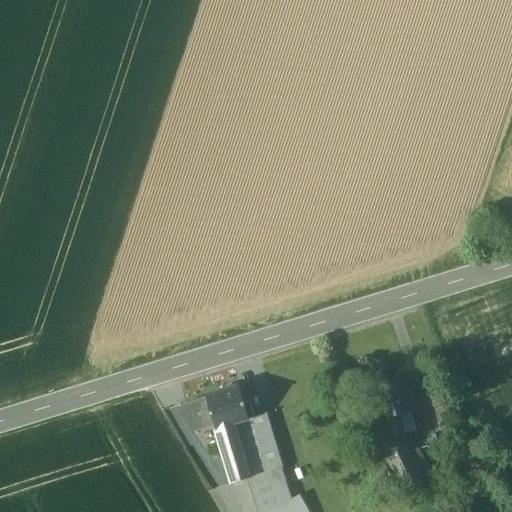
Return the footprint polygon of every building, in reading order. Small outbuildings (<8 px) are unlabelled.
[(403,378),(372,387),(382,421),(383,422),(405,415),(414,412),(411,402),(408,391),(403,378)] [(240,388),(207,397),(216,427),(217,430),(231,426),(244,422),(255,418),(255,417),(251,403),(245,404),(240,388)] [(416,400),(413,389),(408,391),(411,402),(416,400)] [(449,414),(441,391),(430,395),(437,417),(449,414)] [(207,397),(186,404),(194,433),(216,427),(207,397)] [(264,414),(255,417),(255,418),(244,422),(253,452),(270,446),(264,426),(267,425),(264,414)] [(405,415),(383,422),(382,421),(377,423),(383,442),(405,435),(411,433),(405,415)] [(231,426),(217,430),(229,472),(244,468),(240,456),(231,426)] [(405,435),(383,442),(388,460),(410,453),(405,435)] [(253,452),(249,453),(256,478),(257,481),(282,473),(273,445),(270,446),(253,452)] [(410,453),(388,460),(405,490),(432,475),(418,450),(410,453)] [(249,453),(240,456),(244,468),(247,466),(251,479),(256,478),(249,453)] [(244,468),(229,472),(233,485),(249,480),(251,479),(247,466),(244,468)] [(282,473),(257,481),(256,478),(251,479),(249,480),(260,511),(270,511),(290,502),(282,473)] [(270,511),(308,511),(300,496),(290,502),(270,511)]
